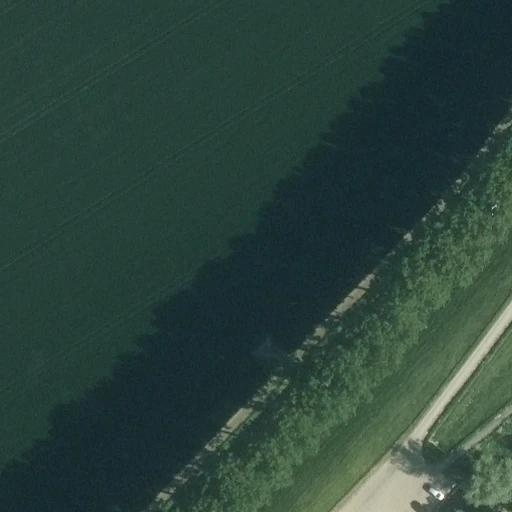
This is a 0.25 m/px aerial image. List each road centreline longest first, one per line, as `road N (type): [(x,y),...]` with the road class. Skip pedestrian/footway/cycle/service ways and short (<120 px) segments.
road 1 (unclassified): [(213,511),(511,188)]
road 2 (unclassified): [(361,511),(511,309)]
